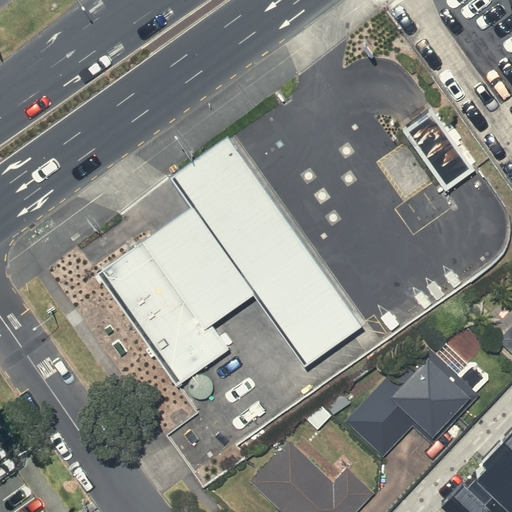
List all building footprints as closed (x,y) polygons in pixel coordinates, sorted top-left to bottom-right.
[(430,107),(401,128),(444,187),(473,166),(430,107)] [(145,230),(209,318),(250,288),(302,360),(362,318),(226,130),(167,172),(187,200),(145,230)] [(174,381),(227,343),(209,318),(145,230),(92,268),(174,381)] [(511,320),(496,338),(511,352),(511,320)] [(385,375),(344,419),(382,455),(410,425),(430,444),(477,393),(424,344),(390,380),(385,375)] [(326,404),(316,414),(329,426),(338,416),(326,404)] [(478,419),(451,446),(473,467),(499,441),(478,419)] [(247,479),(281,511),(280,511),(353,511),(374,490),(346,464),(331,479),(287,438),(247,479)] [(459,511),(451,503),(442,511),(422,493),(404,511),(459,511)]
